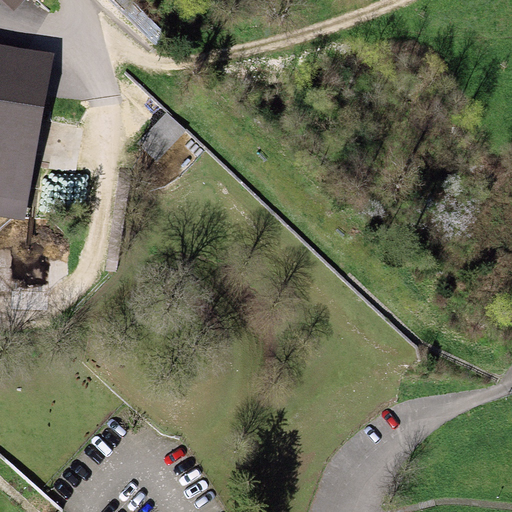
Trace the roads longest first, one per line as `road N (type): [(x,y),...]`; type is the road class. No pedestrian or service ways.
road 1 (track): [(403,0),(177,67),(145,63),(79,0)]
road 2 (track): [(104,104),(108,165),(88,268),(47,306),(0,307)]
road 3 (residential): [(489,393),(412,436),(358,511)]
road 4 (track): [(104,104),(65,48),(0,34)]
